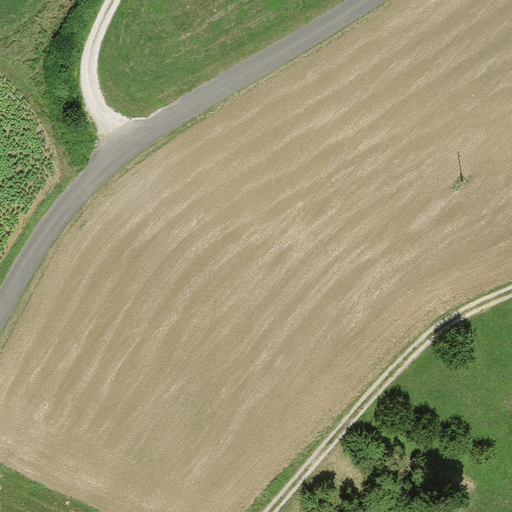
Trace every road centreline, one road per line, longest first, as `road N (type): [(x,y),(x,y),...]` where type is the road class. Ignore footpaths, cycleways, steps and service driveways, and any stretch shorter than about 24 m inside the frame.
road 1 (unclassified): [(0,301),(69,197),(117,149),(366,0)]
road 2 (track): [(268,511),(392,362),(511,291)]
road 3 (track): [(117,149),(92,120),(80,84),(84,52),(110,0)]
